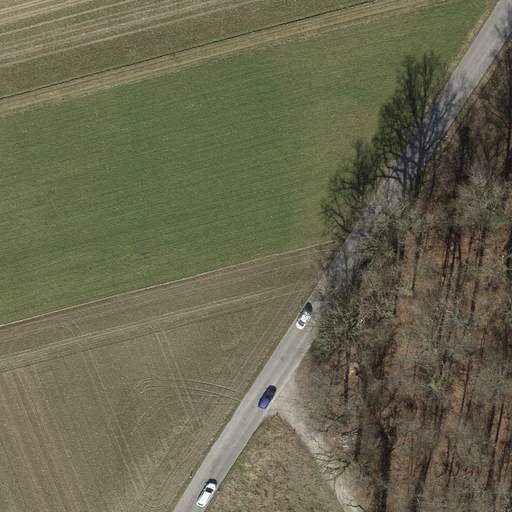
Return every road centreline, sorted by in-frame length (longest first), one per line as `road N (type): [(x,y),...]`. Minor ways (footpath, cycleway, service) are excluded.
road 1 (tertiary): [(180,511),(344,289),(511,13)]
road 2 (track): [(340,511),(297,428),(254,404)]
